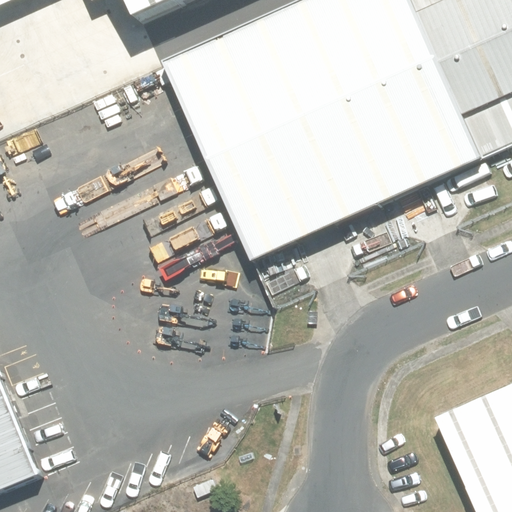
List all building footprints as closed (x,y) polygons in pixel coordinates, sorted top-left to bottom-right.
[(0,0),(0,18),(41,0),(0,0)] [(211,0),(148,0),(159,23),(211,0)] [(511,0),(324,0),(162,72),(247,265),(511,148),(511,0)] [(0,497),(51,477),(14,388),(0,393),(0,497)] [(511,511),(511,391),(447,420),(488,511),(511,511)]
